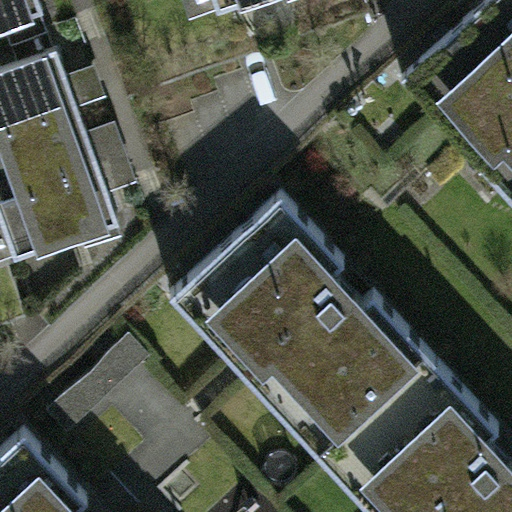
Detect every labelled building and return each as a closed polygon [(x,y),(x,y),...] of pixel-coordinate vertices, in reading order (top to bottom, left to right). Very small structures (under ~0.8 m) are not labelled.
[(37,0),(0,0),(0,21),(40,7),(37,0)] [(192,0),(197,12),(231,0),(192,0)] [(511,0),(486,0),(410,68),(511,181),(511,0)] [(54,45),(0,64),(0,257),(117,215),(54,45)] [(511,511),(511,436),(285,187),(168,293),(367,511),(511,511)] [(103,511),(27,428),(0,452),(0,511),(103,511)]
